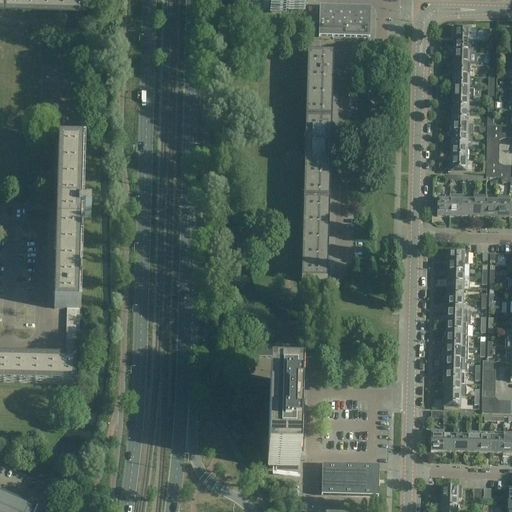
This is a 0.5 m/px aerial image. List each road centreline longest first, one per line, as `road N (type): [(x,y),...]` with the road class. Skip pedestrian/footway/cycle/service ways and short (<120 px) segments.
road 1 (secondary): [(150,0),(139,395),(126,511)]
road 2 (secondary): [(184,375),(195,0)]
road 3 (unclassified): [(415,236),(425,14),(511,12)]
road 4 (unclassified): [(407,470),(415,236)]
road 5 (secondary): [(251,511),(204,477),(193,457),(184,375)]
road 6 (secondary): [(172,511),(184,375)]
